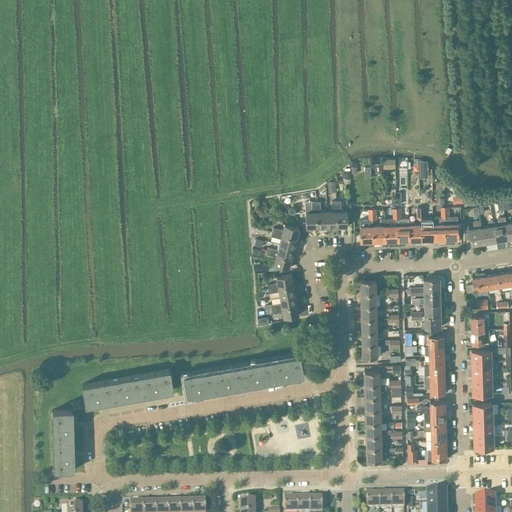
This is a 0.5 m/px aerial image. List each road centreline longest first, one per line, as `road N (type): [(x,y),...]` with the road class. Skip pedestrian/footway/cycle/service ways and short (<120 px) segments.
road 1 (track): [(0,362),(72,342),(148,337),(156,328),(150,215),(157,206),(297,183),(349,148),(379,142),(443,158),(464,204),(462,265)]
road 2 (residential): [(103,479),(98,426),(341,385)]
road 3 (residential): [(455,266),(460,472)]
road 4 (residential): [(341,318),(315,319),(307,269),(311,254),(338,254),(342,269)]
road 5 (residential): [(223,479),(348,478)]
road 6 (residential): [(103,479),(223,479)]
